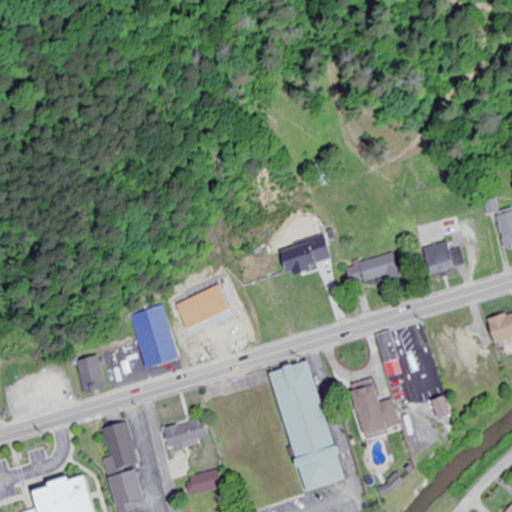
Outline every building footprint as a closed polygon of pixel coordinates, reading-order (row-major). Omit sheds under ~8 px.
[(511,211),(495,219),(508,248),(511,246),(511,211)] [(335,262),(328,237),(285,250),(292,275),(335,262)] [(433,276),(466,265),(461,250),(452,253),(448,242),(425,249),(433,276)] [(353,286),(379,280),(380,284),(403,278),(397,255),(348,266),(353,286)] [(486,306),(494,332),(511,327),(511,309),(509,299),(486,306)] [(134,316),(151,370),(185,359),(181,349),(203,342),(194,314),(171,322),(166,306),(134,316)] [(446,368),(460,365),(459,361),(484,355),(480,339),(464,343),(459,322),(436,328),(446,368)] [(401,359),(391,332),(378,337),(387,364),(401,359)] [(79,363),(89,395),(110,389),(100,356),(79,363)] [(6,385),(39,378),(34,357),(1,365),(6,385)] [(276,373),(312,493),(351,481),(315,361),(276,373)] [(492,385),(498,396),(511,387),(511,381),(508,375),(492,385)] [(355,388),(366,437),(404,429),(398,400),(384,404),(379,382),(355,388)] [(437,403),(445,421),(458,415),(450,397),(437,403)] [(168,429),(176,458),(215,447),(207,418),(168,429)] [(143,469),(142,469),(132,424),(107,430),(114,459),(109,460),(112,477),(115,476),(122,511),(139,511),(140,511),(138,504),(149,501),(143,469)] [(228,487),(223,469),(193,478),(198,496),(228,487)] [(105,511),(96,476),(40,490),(45,510),(36,511),(105,511)]
